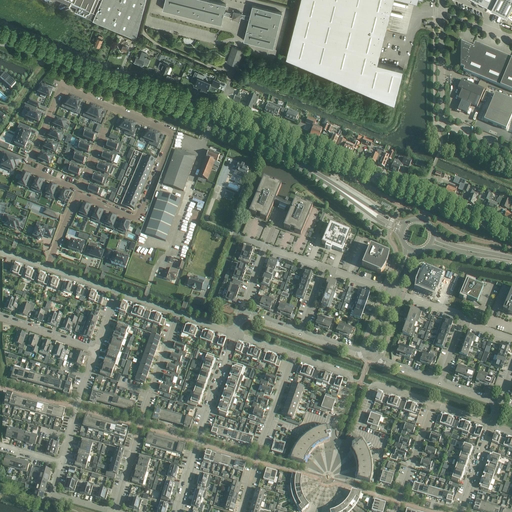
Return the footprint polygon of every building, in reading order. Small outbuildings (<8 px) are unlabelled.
[(145,0),(60,0),(76,7),(74,11),(78,13),(78,14),(93,20),(93,19),(136,37),(145,0)] [(164,0),(162,9),(221,24),(223,15),(232,17),(232,18),(239,20),(240,17),(249,19),(243,40),(273,47),(282,12),(252,5),(250,16),(241,13),(234,11),(233,13),(226,11),(225,13),(224,13),(226,4),(209,0),(164,0)] [(299,0),(286,57),(395,103),(403,69),(377,62),(392,0),(408,0),(417,2),(417,0),(299,0)] [(511,0),(474,0),(490,8),(507,16),(511,4),(511,0)] [(98,37),(97,37),(93,45),(97,46),(97,47),(98,47),(99,47),(100,47),(103,39),(102,39),(103,37),(99,35),(98,37)] [(121,40),(119,45),(123,46),(121,50),(121,51),(122,52),(123,51),(126,52),(130,43),(125,42),(121,40)] [(460,41),(460,68),(460,67),(464,69),(463,71),(499,87),(511,92),(511,59),(474,44),(472,48),(468,46),(466,45),(461,43),(461,41),(460,41)] [(237,65),(243,50),(233,47),(228,62),(237,65)] [(137,55),(134,61),(134,62),(142,66),(143,64),(147,66),(150,59),(146,58),(147,56),(146,56),(147,54),(142,52),(139,58),(138,58),(139,56),(137,55)] [(170,66),(161,62),(159,67),(161,68),(160,71),(164,72),(164,73),(166,73),(167,73),(170,66)] [(195,71),(193,75),(194,75),(197,77),(203,79),(205,75),(195,71)] [(1,72),(0,72),(0,81),(1,80),(2,81),(2,82),(10,90),(11,89),(15,84),(4,74),(1,72)] [(195,82),(193,86),(198,87),(197,88),(202,90),(202,89),(207,91),(210,83),(203,79),(197,77),(195,82)] [(213,79),(211,85),(218,88),(220,82),(213,79)] [(470,105),(476,108),(484,90),(470,84),(461,81),(458,89),(461,91),(457,100),(461,101),(457,110),(466,114),(470,105)] [(41,86),(38,93),(41,94),(40,97),(45,99),(46,96),(49,98),(49,96),(50,97),(52,92),(51,92),(52,91),(41,86)] [(511,101),(494,95),(483,121),(505,131),(511,114),(511,101)] [(64,102),(61,107),(70,111),(75,99),(74,99),(74,98),(70,96),(70,97),(69,96),(66,103),(64,102)] [(247,104),(245,108),(251,111),(253,106),(254,107),(258,99),(250,96),(249,100),(247,99),(245,103),(247,104)] [(75,99),(70,111),(79,115),(81,109),(78,108),(81,102),(80,101),(76,99),(75,99)] [(29,100),(27,103),(38,108),(40,104),(29,100)] [(291,105),(288,103),(283,114),(286,116),(285,119),(294,123),(297,116),(293,114),(294,113),(292,112),(291,113),(288,112),(291,105)] [(26,105),(24,109),(28,110),(25,117),(38,122),(38,121),(39,121),(41,117),(40,117),(41,115),(33,112),(35,109),(26,105)] [(85,111),(82,116),(91,120),(96,108),(95,108),(96,107),(91,105),(91,106),(90,105),(87,112),(85,111)] [(267,106),(264,113),(267,114),(269,115),(270,115),(273,116),(273,117),(274,115),(276,117),(277,117),(277,116),(278,113),(279,110),(280,108),(277,107),(276,109),(267,105),(267,106)] [(96,108),(91,120),(100,124),(102,118),(99,117),(102,111),(101,110),(102,110),(97,108),(96,108)] [(307,118),(305,124),(313,127),(309,136),(318,140),(322,130),(314,126),(316,121),(307,118)] [(55,120),(53,124),(53,125),(57,127),(56,128),(60,129),(60,128),(63,129),(66,124),(68,125),(69,121),(63,119),(62,122),(56,119),(55,120)] [(118,125),(115,130),(118,132),(120,129),(125,131),(129,122),(128,122),(129,121),(124,119),(124,120),(123,120),(120,126),(118,125)] [(125,131),(124,134),(133,138),(135,132),(132,131),(135,125),(134,124),(135,124),(130,122),(129,122),(125,131)] [(15,136),(13,140),(16,141),(15,144),(14,145),(15,145),(24,148),(24,149),(25,148),(24,148),(27,143),(28,140),(30,134),(31,134),(30,134),(27,133),(29,128),(19,124),(17,129),(21,130),(18,137),(15,136)] [(323,131),(326,132),(329,133),(332,128),(329,127),(325,125),(323,131)] [(82,130),(80,136),(93,142),(93,141),(94,141),(95,137),(95,136),(89,133),(90,130),(84,128),(83,131),(82,130)] [(142,135),(140,141),(143,142),(144,140),(149,142),(154,132),(153,132),(153,131),(149,130),(148,130),(145,136),(142,135)] [(50,131),(48,136),(49,136),(48,137),(52,138),(52,139),(55,141),(55,140),(59,141),(62,136),(63,136),(64,133),(58,131),(57,133),(51,131),(50,131)] [(149,142),(148,144),(157,148),(156,149),(159,150),(161,146),(158,145),(159,143),(159,142),(157,141),(158,139),(160,135),(159,135),(159,134),(155,132),(154,133),(154,132),(149,142)] [(334,147),(339,136),(334,134),(332,137),(332,136),(329,145),(334,147)] [(356,150),(359,143),(358,142),(358,143),(356,142),(354,146),(345,142),(346,141),(340,138),(336,146),(342,149),(343,148),(344,149),(343,151),(351,154),(353,149),(356,150)] [(79,143),(77,149),(88,153),(89,153),(90,148),(90,147),(84,145),(85,142),(79,140),(78,143),(79,143)] [(0,141),(0,146),(7,149),(9,145),(0,141)] [(107,142),(106,146),(106,147),(119,153),(122,144),(116,142),(115,144),(108,141),(108,142),(107,142)] [(45,143),(43,147),(44,147),(43,148),(47,150),(47,151),(50,152),(50,151),(55,153),(59,145),(54,142),(52,145),(46,142),(45,143)] [(379,162),(380,160),(381,157),(379,156),(381,153),(383,154),(384,151),(377,148),(376,151),(377,151),(375,155),(372,154),(369,161),(375,164),(376,161),(379,162)] [(75,151),(71,160),(83,165),(83,164),(84,164),(86,160),(85,160),(85,159),(79,156),(80,153),(75,151)] [(174,151),(162,185),(183,192),(195,158),(174,151)] [(205,158),(197,177),(207,181),(212,169),(213,166),(216,167),(218,168),(219,164),(216,163),(219,155),(209,151),(205,159),(205,158)] [(103,153),(101,158),(101,159),(111,163),(113,164),(113,163),(116,158),(116,156),(117,155),(111,153),(110,155),(108,155),(104,153),(103,153)] [(384,168),(386,161),(387,161),(388,160),(391,161),(393,154),(391,153),(389,156),(386,155),(385,157),(383,155),(382,158),(378,165),(384,168)] [(2,155),(0,159),(4,161),(3,163),(2,163),(2,164),(2,166),(13,171),(14,167),(16,167),(18,162),(13,160),(14,158),(7,154),(6,155),(8,155),(7,157),(6,156),(2,155)] [(40,154),(38,159),(39,159),(38,160),(49,164),(51,158),(53,159),(54,156),(49,154),(48,156),(41,154),(40,154)] [(142,155),(120,206),(132,211),(132,210),(132,209),(134,210),(154,161),(153,161),(153,160),(154,160),(142,155)] [(397,173),(400,165),(401,166),(402,166),(403,165),(409,167),(412,161),(404,158),(403,159),(399,157),(397,161),(394,160),(392,164),(390,170),(397,173)] [(70,163),(66,171),(78,176),(79,176),(81,171),(80,171),(81,170),(74,168),(75,165),(74,165),(70,163)] [(98,164),(96,169),(97,169),(96,170),(108,175),(112,166),(107,164),(105,167),(99,164),(98,165),(98,164)] [(235,164),(232,171),(234,172),(233,175),(244,179),(245,175),(247,175),(247,174),(247,172),(249,167),(244,165),(244,166),(238,164),(237,166),(235,164)] [(23,173),(18,185),(28,189),(30,184),(27,182),(30,176),(29,175),(24,173),(23,173)] [(93,176),(91,180),(92,180),(91,181),(104,186),(107,177),(102,175),(101,178),(94,175),(94,176),(93,176)] [(36,178),(31,190),(41,195),(43,189),(40,188),(43,181),(42,181),(42,180),(38,178),(37,179),(36,178)] [(264,178),(249,214),(250,214),(255,216),(255,217),(259,219),(260,218),(266,221),(274,203),(291,210),(283,228),(290,231),(289,232),(293,233),(294,232),(300,235),(312,207),(306,204),(306,203),(306,202),(305,202),(305,201),(304,201),(303,201),(302,201),(302,202),(295,200),(292,207),(287,205),(288,202),(286,201),(284,204),(275,200),(281,185),(264,178)] [(457,178),(455,183),(460,185),(458,190),(462,191),(465,182),(462,181),(457,178)] [(47,192),(46,195),(52,197),(51,199),(54,200),(56,195),(53,194),(56,187),(55,187),(56,186),(51,184),(51,185),(50,184),(49,188),(48,188),(46,191),(47,192)] [(447,187),(444,193),(453,197),(457,188),(448,184),(447,187)] [(89,186),(87,190),(88,190),(87,191),(100,197),(103,191),(90,185),(89,186)] [(63,190),(59,200),(65,202),(64,204),(67,206),(69,200),(66,199),(69,192),(68,192),(69,192),(64,190),(63,190)] [(477,193),(472,191),(468,198),(469,199),(467,203),(473,205),(476,197),(477,193)] [(160,192),(145,234),(165,241),(180,200),(160,192)] [(488,203),(485,210),(493,214),(497,204),(489,201),(488,203)] [(84,203),(78,215),(88,220),(90,214),(88,213),(90,206),(89,206),(89,205),(85,203),(85,204),(84,203)] [(58,220),(60,214),(44,208),(42,214),(58,220)] [(96,209),(91,221),(100,225),(103,219),(100,218),(103,212),(102,211),(97,209),(96,209)] [(313,235),(315,236),(325,213),(322,212),(313,235)] [(109,214),(104,226),(114,231),(116,225),(113,224),(116,217),(115,217),(115,216),(111,214),(111,215),(109,214)] [(5,224),(4,226),(8,228),(11,229),(15,230),(16,227),(22,229),(24,226),(26,219),(22,217),(20,221),(17,220),(8,216),(7,218),(5,224)] [(117,226),(115,231),(125,235),(127,231),(128,231),(129,228),(128,227),(130,223),(129,223),(129,222),(125,220),(124,221),(123,220),(120,227),(117,226)] [(321,244),(325,246),(325,247),(325,248),(330,250),(331,248),(342,252),(350,232),(345,230),(346,229),(343,227),(341,229),(330,224),(321,244)] [(36,228),(33,236),(37,238),(37,239),(38,240),(38,241),(39,240),(40,240),(41,239),(42,239),(43,235),(47,236),(46,237),(51,239),(54,230),(43,226),(42,229),(36,227),(36,228)] [(87,241),(89,236),(79,232),(78,237),(87,241)] [(81,253),(84,245),(71,241),(68,249),(81,253)] [(87,251),(90,252),(88,256),(101,260),(104,252),(96,249),(97,246),(89,244),(87,251)] [(243,248),(242,253),(251,256),(252,251),(253,251),(253,252),(254,252),(255,248),(254,248),(244,244),(243,248)] [(380,274),(382,272),(383,270),(384,269),(387,260),(388,258),(388,256),(389,254),(370,246),(361,266),(380,274)] [(106,250),(103,258),(112,261),(111,264),(125,269),(129,258),(126,257),(127,255),(122,253),(121,256),(113,253),(113,252),(106,250)] [(249,261),(251,256),(242,253),(240,258),(239,257),(238,261),(249,264),(249,265),(250,261),(249,261)] [(267,264),(275,267),(277,262),(269,259),(268,264),(267,264)] [(237,267),(235,272),(244,275),(246,271),(247,271),(248,268),(248,267),(248,268),(237,264),(236,267),(237,267)] [(264,274),(264,275),(272,277),(274,278),(276,273),(274,272),(275,267),(267,264),(266,269),(264,274)] [(12,273),(12,274),(21,277),(23,270),(20,269),(21,268),(19,267),(19,266),(15,265),(14,268),(12,267),(11,272),(12,273)] [(415,286),(415,288),(415,289),(434,297),(443,276),(423,268),(422,270),(421,272),(420,274),(418,278),(416,282),(416,284),(415,286)] [(31,272),(32,271),(28,269),(27,273),(25,272),(23,277),(25,277),(25,278),(34,282),(36,275),(33,274),(34,272),(31,272)] [(177,274),(173,273),(173,272),(166,270),(163,279),(170,281),(171,279),(175,281),(177,274)] [(300,275),(300,276),(311,280),(311,279),(310,279),(312,274),(304,271),(302,276),(300,275)] [(242,280),(244,275),(235,272),(233,277),(232,277),(231,280),(242,284),(243,280),(242,280)] [(44,276),(44,275),(41,274),(39,277),(38,276),(36,281),(38,282),(37,283),(46,286),(49,279),(46,278),(46,277),(44,276)] [(300,276),(298,281),(309,285),(309,284),(308,284),(311,280),(300,276)] [(190,277),(187,286),(196,289),(196,290),(200,292),(201,290),(205,291),(208,284),(204,282),(204,280),(198,277),(197,280),(190,277)] [(57,281),(57,280),(53,278),(52,282),(50,281),(49,285),(51,286),(50,287),(59,291),(61,284),(59,283),(59,281),(57,281)] [(262,280),(261,285),(270,288),(272,283),(270,282),(262,280)] [(326,285),(334,288),(336,282),(328,280),(326,285)] [(297,286),(296,286),(307,290),(307,289),(309,285),(298,281),(296,286),(297,286)] [(461,297),(465,298),(466,299),(476,303),(477,302),(483,288),(475,284),(474,284),(468,281),(461,297)] [(70,285),(70,284),(66,283),(65,286),(63,285),(62,290),(63,291),(63,292),(72,295),(74,288),(71,287),(72,286),(70,285)] [(230,287),(228,292),(237,295),(239,290),(240,290),(240,291),(241,287),(230,283),(229,286),(230,287)] [(324,290),(335,294),(336,289),(334,288),(326,285),(325,290),(324,290)] [(295,291),(305,295),(305,294),(307,290),(296,286),(295,291)] [(76,296),(80,298),(79,301),(83,302),(87,293),(84,292),(85,290),(82,290),(83,289),(79,287),(78,291),(76,290),(74,294),(76,295),(76,296)] [(511,287),(502,311),(508,313),(507,314),(511,316),(511,287)] [(322,295),(333,299),(335,294),(324,290),(323,295),(322,295)] [(293,297),(295,297),(303,300),(305,295),(295,291),(293,297)] [(361,291),(359,297),(367,299),(369,294),(361,291)] [(88,301),(97,304),(100,305),(102,298),(97,296),(97,295),(95,294),(95,293),(91,292),(91,293),(89,292),(87,299),(89,300),(88,301)] [(235,299),(237,295),(228,292),(226,296),(225,299),(224,299),(225,299),(235,303),(237,300),(236,300),(235,299)] [(320,300),(331,304),(333,299),(322,295),(321,300),(320,300)] [(260,307),(264,309),(268,300),(263,298),(263,297),(260,296),(256,307),(259,308),(260,308),(259,308),(260,307)] [(357,296),(355,301),(365,305),(366,304),(365,304),(367,299),(359,297),(357,296)] [(4,309),(11,312),(13,308),(16,309),(19,300),(13,298),(12,300),(8,298),(4,309)] [(268,300),(264,309),(269,310),(269,311),(272,313),(272,312),(276,302),(273,301),(268,300)] [(319,306),(327,308),(327,309),(329,309),(331,304),(320,300),(319,306)] [(355,301),(353,306),(364,310),(364,309),(363,309),(365,305),(355,301)] [(20,309),(19,314),(20,314),(20,315),(22,316),(22,315),(27,317),(28,313),(29,313),(30,312),(30,311),(32,312),(35,305),(29,303),(28,306),(22,304),(21,307),(20,308),(20,309)] [(122,303),(118,314),(124,316),(125,314),(128,315),(130,308),(128,307),(128,306),(126,305),(126,304),(122,303)] [(280,314),(285,316),(288,307),(283,305),(283,304),(280,303),(277,314),(276,314),(280,315),(280,314)] [(351,311),(354,312),(362,315),(362,314),(364,310),(353,306),(351,311)] [(130,308),(128,315),(136,318),(140,309),(136,307),(136,308),(133,307),(133,309),(130,308)] [(288,307),(285,316),(290,318),(289,318),(289,319),(293,320),(296,309),(293,308),(293,309),(288,307)] [(42,311),(37,310),(35,313),(35,316),(33,319),(41,322),(44,315),(47,316),(49,310),(43,308),(42,311)] [(140,309),(136,318),(145,321),(147,314),(145,313),(145,312),(143,311),(143,310),(140,309)] [(409,314),(417,317),(419,312),(411,309),(409,314)] [(50,313),(47,324),(54,326),(56,323),(59,324),(62,315),(56,313),(55,315),(50,313)] [(147,314),(145,321),(153,324),(156,315),(153,313),(152,314),(150,313),(150,315),(147,314)] [(156,315),(153,324),(163,327),(165,320),(162,319),(162,318),(160,317),(160,316),(156,315)] [(318,328),(323,329),(327,318),(322,316),(321,318),(318,317),(315,327),(314,328),(318,329),(318,328)] [(60,328),(69,332),(72,323),(75,325),(77,319),(71,317),(70,320),(69,321),(65,319),(61,329),(60,328)] [(87,317),(85,322),(95,325),(97,320),(87,317)] [(327,318),(323,329),(328,331),(327,332),(331,333),(335,322),(332,321),(332,320),(327,318)] [(442,320),(440,325),(450,329),(450,328),(452,323),(442,320)] [(85,322),(84,327),(93,330),(95,325),(85,322)] [(114,326),(113,329),(126,333),(128,326),(124,325),(118,323),(116,326),(114,326)] [(339,335),(343,336),(347,327),(342,326),(342,325),(339,324),(335,334),(335,335),(338,336),(339,336),(338,336),(339,335)] [(440,325),(438,330),(448,334),(449,333),(448,333),(450,329),(440,325)] [(183,326),(180,333),(188,336),(192,327),(188,326),(188,327),(185,326),(185,327),(183,326)] [(84,327),(82,331),(92,335),(93,330),(84,327)] [(192,327),(188,336),(197,339),(199,332),(197,331),(197,330),(195,329),(195,328),(192,327)] [(347,327),(343,336),(348,338),(348,339),(351,340),(355,329),(352,328),(352,329),(347,327)] [(114,332),(113,336),(124,340),(126,333),(113,329),(112,332),(114,332)] [(412,332),(403,329),(402,335),(410,337),(412,332)] [(436,335),(438,336),(439,336),(447,339),(447,338),(446,338),(448,334),(438,330),(436,335)] [(18,348),(23,350),(25,344),(22,343),(25,335),(18,332),(14,343),(19,345),(18,348)] [(199,332),(197,339),(205,342),(209,333),(205,332),(205,333),(202,332),(202,333),(199,332)] [(209,333),(205,342),(214,345),(216,338),(214,337),(214,336),(212,335),(212,334),(209,333)] [(135,379),(135,381),(144,384),(160,338),(159,337),(151,334),(150,338),(148,342),(146,348),(145,352),(143,358),(141,362),(139,368),(138,373),(135,379)] [(464,339),(472,342),(472,341),(475,343),(476,338),(465,334),(464,339)] [(28,342),(27,346),(32,348),(32,349),(31,352),(34,354),(36,354),(38,349),(36,348),(39,339),(36,338),(36,337),(35,337),(33,337),(30,336),(29,339),(27,342),(28,342)] [(110,339),(109,342),(121,346),(124,340),(113,336),(112,339),(110,339)] [(216,338),(214,345),(222,348),(226,339),(222,338),(221,339),(219,338),(219,339),(216,338)] [(435,346),(442,349),(443,349),(445,344),(437,341),(434,340),(432,345),(435,346)] [(39,353),(39,354),(46,356),(46,357),(47,357),(47,358),(49,358),(50,355),(50,356),(51,355),(53,348),(53,347),(50,346),(51,344),(43,341),(40,351),(39,353)] [(110,345),(108,349),(119,352),(121,346),(109,342),(108,344),(110,345)] [(179,351),(178,356),(182,357),(184,358),(186,353),(183,352),(185,346),(176,343),(175,343),(175,344),(174,344),(173,347),(174,347),(173,349),(174,349),(176,350),(179,351)] [(238,343),(235,352),(243,355),(246,348),(243,348),(244,346),(241,345),(242,345),(238,343)] [(64,348),(56,345),(53,355),(57,357),(56,359),(63,361),(64,358),(65,355),(66,352),(62,351),(64,348)] [(399,356),(404,358),(407,349),(402,347),(403,346),(399,345),(396,356),(399,357),(399,356)] [(496,351),(499,351),(507,354),(509,349),(498,345),(496,351)] [(246,348),(243,355),(252,358),(255,349),(251,348),(251,349),(249,348),(248,349),(246,348)] [(105,351),(104,354),(117,359),(119,352),(108,349),(107,352),(105,351)] [(255,349),(252,358),(260,361),(263,354),(260,353),(261,352),(258,351),(259,351),(255,349)] [(407,349),(404,358),(409,360),(408,360),(408,361),(412,362),(416,351),(413,350),(412,351),(407,349)] [(459,355),(460,355),(466,357),(468,352),(460,349),(459,355)] [(71,354),(70,356),(83,361),(84,356),(82,355),(83,352),(77,350),(75,356),(71,354)] [(420,363),(425,365),(428,356),(423,354),(423,353),(420,352),(416,363),(420,365),(420,364),(419,364),(420,363)] [(180,363),(182,357),(178,356),(172,354),(172,353),(171,355),(170,355),(169,358),(170,358),(169,359),(170,360),(170,359),(172,360),(176,362),(176,361),(179,363),(180,363)] [(428,356),(425,365),(429,367),(429,368),(429,367),(429,368),(432,369),(436,358),(433,357),(433,358),(433,356),(433,355),(429,353),(428,356)] [(105,358),(104,362),(115,365),(117,359),(104,354),(103,357),(105,358)] [(207,354),(204,362),(213,366),(214,362),(213,362),(214,359),(213,359),(214,356),(207,354)] [(263,354),(260,361),(269,364),(272,355),(268,354),(268,355),(266,354),(265,355),(263,354)] [(272,355),(269,364),(278,368),(281,361),(277,359),(278,358),(275,357),(276,357),(272,355)] [(73,360),(72,363),(81,366),(83,361),(70,356),(69,359),(73,360)] [(127,361),(122,376),(126,377),(131,362),(127,361)] [(101,364),(100,367),(112,372),(115,365),(104,362),(103,365),(101,364)] [(200,367),(202,368),(210,371),(211,369),(212,369),(213,366),(204,362),(202,362),(200,367)] [(493,367),(500,369),(501,370),(503,364),(495,362),(493,367)] [(166,368),(166,370),(169,371),(172,372),(176,373),(178,367),(174,366),(168,364),(167,365),(166,368)] [(231,372),(240,375),(243,367),(236,364),(235,367),(234,367),(233,369),(232,368),(231,372)] [(458,377),(463,378),(466,369),(466,367),(461,365),(461,367),(458,366),(454,376),(454,377),(458,378),(457,378),(458,377)] [(16,381),(17,379),(19,370),(20,368),(15,366),(14,369),(11,368),(10,372),(13,373),(11,379),(16,381)] [(110,378),(112,372),(100,367),(98,370),(101,371),(99,375),(106,377),(110,378)] [(298,367),(296,374),(305,377),(308,368),(305,367),(304,368),(302,367),(302,368),(298,367)] [(202,368),(200,374),(209,377),(210,373),(209,373),(210,371),(202,368)] [(308,368),(305,377),(314,380),(316,373),(313,372),(314,371),(312,370),(312,369),(308,368)] [(466,369),(463,378),(467,380),(467,381),(470,382),(474,371),(471,370),(471,371),(466,369)] [(231,376),(230,378),(238,381),(240,375),(231,372),(230,376),(231,376)] [(316,373),(314,380),(316,381),(315,383),(321,385),(322,383),(325,374),(322,373),(321,374),(319,373),(319,374),(316,373)] [(478,384),(483,386),(486,377),(481,375),(482,374),(478,373),(475,384),(474,384),(478,385),(478,384)] [(168,382),(170,383),(172,383),(172,385),(168,383),(167,387),(171,388),(173,389),(177,379),(174,378),(170,377),(170,376),(165,374),(164,374),(164,376),(163,375),(162,378),(163,379),(162,380),(163,380),(165,381),(168,382)] [(200,374),(198,379),(206,382),(207,380),(208,381),(209,377),(200,374)] [(325,374),(322,383),(331,386),(333,379),(330,378),(331,377),(328,376),(329,375),(325,374)] [(45,378),(43,386),(48,388),(51,377),(46,375),(45,378)] [(260,382),(259,385),(262,386),(266,388),(268,382),(271,384),(271,383),(274,384),(274,385),(275,383),(276,380),(276,378),(266,375),(267,375),(266,375),(264,380),(261,379),(260,382)] [(51,377),(48,388),(53,389),(56,381),(56,379),(51,377)] [(486,377),(483,386),(488,387),(488,388),(487,388),(491,390),(491,389),(495,379),(492,377),(491,378),(486,377)] [(229,380),(227,383),(239,387),(241,382),(238,381),(230,378),(229,380)] [(198,379),(196,385),(205,388),(206,385),(205,384),(206,382),(198,379)] [(333,379),(331,386),(339,389),(342,380),(339,379),(338,380),(336,379),(336,380),(333,379)] [(226,389),(234,392),(237,393),(239,387),(227,383),(226,387),(227,387),(226,389)] [(291,383),(289,389),(301,393),(303,388),(291,383)] [(64,392),(63,392),(63,394),(69,396),(71,385),(66,384),(64,392)] [(169,394),(171,388),(167,387),(161,385),(161,384),(160,386),(159,386),(158,389),(159,389),(158,391),(159,391),(159,390),(161,391),(161,392),(165,393),(168,394),(169,394)] [(196,385),(194,391),(202,394),(203,392),(204,392),(205,388),(196,385)] [(255,397),(258,398),(262,399),(264,394),(267,395),(267,394),(270,395),(270,396),(271,394),(273,391),(272,391),(272,389),(272,390),(266,388),(262,386),(259,394),(257,393),(255,397)] [(95,401),(96,401),(98,393),(99,390),(95,389),(94,390),(93,392),(90,402),(95,403),(95,401)] [(225,391),(223,395),(232,398),(234,392),(226,389),(225,391)] [(289,389),(287,394),(300,398),(301,393),(289,389)] [(194,391),(192,396),(201,400),(202,396),(201,396),(202,394),(194,391)] [(103,395),(101,403),(106,404),(108,396),(109,394),(104,392),(103,395)] [(378,392),(375,402),(383,405),(386,398),(383,397),(384,396),(381,395),(382,394),(378,392)] [(7,393),(4,403),(4,404),(9,405),(12,396),(12,397),(13,395),(7,393)] [(287,394),(285,399),(298,403),(300,398),(287,394)] [(223,399),(222,401),(233,404),(235,399),(232,398),(223,395),(222,398),(223,399)] [(325,395),(322,403),(333,407),(335,401),(330,400),(331,397),(325,395)] [(201,400),(192,396),(189,405),(196,407),(197,405),(198,405),(199,403),(200,403),(201,400)] [(386,398),(383,405),(392,408),(395,399),(391,397),(391,398),(389,397),(388,399),(386,398)] [(252,408),(254,409),(258,410),(260,405),(263,406),(266,407),(267,405),(268,406),(269,403),(268,402),(268,401),(262,399),(258,398),(256,403),(254,402),(252,408)] [(20,408),(19,408),(19,410),(24,411),(27,401),(22,399),(20,408)] [(285,399),(283,404),(296,408),(298,403),(285,399)] [(395,399),(392,408),(400,411),(403,404),(400,403),(401,401),(398,401),(399,400),(395,399)] [(27,401),(24,411),(29,413),(32,402),(27,401)] [(221,402),(219,406),(228,409),(231,410),(233,404),(222,401),(221,403),(221,402)] [(32,402),(29,413),(35,414),(38,404),(32,402)] [(315,404),(313,409),(325,413),(326,410),(331,412),(333,407),(322,403),(321,406),(315,404)] [(403,404),(400,411),(409,414),(412,404),(408,403),(408,404),(406,403),(405,405),(403,404)] [(38,404),(35,414),(40,416),(43,405),(38,404)] [(283,404),(282,409),(294,413),(296,408),(283,404)] [(412,404),(409,414),(418,417),(420,410),(417,409),(418,407),(415,407),(416,406),(412,404)] [(43,405),(40,416),(46,417),(46,416),(48,407),(43,405)] [(219,413),(218,415),(225,418),(228,409),(219,406),(218,410),(219,410),(218,412),(219,413)] [(158,421),(158,420),(161,411),(161,408),(156,407),(155,409),(152,420),(158,421)] [(56,419),(62,420),(65,410),(59,408),(58,410),(59,410),(56,419)] [(264,412),(258,410),(254,409),(252,415),(253,415),(256,416),(259,417),(260,417),(262,418),(263,417),(264,417),(265,414),(264,414),(265,412),(264,412)] [(292,420),(294,413),(282,409),(280,414),(285,416),(285,418),(292,420)] [(370,414),(368,419),(379,423),(382,415),(376,413),(375,416),(370,414)] [(438,416),(435,423),(445,426),(448,417),(444,416),(444,417),(442,416),(442,417),(438,416)] [(448,417),(445,426),(453,429),(456,422),(453,421),(454,420),(451,419),(452,418),(448,417)] [(184,427),(183,429),(189,430),(192,420),(187,418),(184,427)] [(90,419),(88,427),(88,429),(93,431),(93,429),(96,421),(91,419),(90,419)] [(371,426),(370,429),(376,431),(379,423),(368,419),(366,425),(371,426)] [(93,429),(93,431),(98,432),(98,431),(101,422),(96,421),(93,429)] [(98,431),(98,432),(103,434),(104,432),(106,424),(101,422),(98,431)] [(456,422),(453,429),(462,432),(465,423),(461,422),(461,423),(459,422),(458,423),(456,422)] [(414,433),(415,430),(414,430),(415,428),(414,428),(412,427),(409,426),(405,425),(405,424),(405,425),(402,424),(402,423),(400,430),(400,429),(402,430),(403,430),(403,431),(403,430),(406,432),(407,432),(406,432),(410,433),(412,434),(413,434),(413,433),(414,433)] [(465,423),(462,432),(461,434),(467,437),(468,434),(470,435),(473,428),(470,427),(471,426),(468,425),(469,424),(465,423)] [(104,432),(103,434),(108,435),(109,434),(111,425),(106,424),(104,432)] [(109,434),(108,435),(114,437),(114,435),(116,427),(111,425),(109,434)] [(119,438),(119,439),(123,441),(127,428),(123,426),(122,428),(119,437),(119,438)] [(114,435),(114,437),(119,438),(119,437),(122,428),(116,427),(114,435)] [(290,460),(303,464),(305,459),(307,455),(310,450),(311,451),(314,447),(318,444),(323,442),(325,442),(324,440),(328,439),(327,438),(330,437),(328,427),(328,428),(326,428),(325,428),(322,429),(318,430),(312,433),(306,437),(303,439),(301,441),(296,447),(293,453),(290,460)] [(473,428),(470,435),(479,438),(482,429),(478,428),(478,429),(476,428),(475,429),(473,428)] [(11,439),(14,430),(9,429),(8,429),(5,439),(8,440),(9,438),(11,439)] [(14,430),(11,439),(12,439),(14,440),(14,441),(17,442),(20,432),(19,432),(14,430)] [(20,432),(17,442),(20,443),(20,441),(23,442),(26,434),(20,432)] [(495,433),(491,443),(500,446),(502,439),(500,438),(500,437),(498,436),(498,435),(495,433)] [(26,434),(23,442),(26,443),(25,445),(28,445),(31,435),(30,435),(26,434)] [(145,444),(150,446),(151,446),(153,437),(154,435),(148,434),(145,444)] [(438,443),(439,443),(441,437),(440,437),(437,436),(434,435),(431,434),(430,435),(428,438),(429,438),(428,440),(429,440),(431,441),(435,442),(438,443)] [(31,435),(28,445),(31,446),(32,445),(35,445),(37,437),(32,435),(31,435)] [(151,446),(150,446),(150,447),(155,449),(158,439),(153,437),(151,446)] [(409,445),(410,446),(411,443),(410,442),(410,441),(407,440),(408,440),(404,438),(404,439),(401,437),(400,437),(398,444),(395,443),(394,447),(401,449),(402,445),(405,446),(408,447),(409,445)] [(502,439),(500,446),(509,449),(511,439),(508,438),(508,439),(506,438),(505,440),(502,439)] [(158,439),(155,449),(161,450),(164,440),(158,439)] [(79,443),(78,446),(91,450),(93,443),(88,441),(82,440),(81,443),(79,443)] [(164,440),(161,450),(166,452),(169,442),(164,440)] [(358,474),(356,479),(369,483),(371,476),(371,468),(370,461),(368,454),(365,448),(363,445),(361,442),(362,442),(361,442),(359,440),(351,446),(353,448),(352,449),(354,452),(353,453),(354,455),(356,459),(357,464),(358,469),(357,474),(358,474)] [(271,452),(276,453),(279,443),(274,441),(271,452)] [(48,445),(45,445),(45,447),(46,448),(57,451),(58,448),(57,447),(57,444),(49,442),(48,445)] [(169,442),(166,452),(171,453),(174,443),(169,442)] [(174,443),(171,453),(176,455),(177,453),(179,445),(179,444),(174,443)] [(177,453),(182,455),(185,444),(179,443),(179,444),(179,445),(177,453)] [(279,443),(276,453),(282,455),(285,444),(279,443)] [(463,444),(461,450),(470,453),(472,449),(471,449),(472,447),(463,444)] [(79,449),(78,453),(89,456),(91,450),(78,446),(77,449),(79,449)] [(425,448),(424,451),(425,451),(424,453),(425,452),(427,453),(427,454),(430,455),(429,459),(435,461),(437,456),(434,455),(436,450),(432,449),(432,448),(429,447),(429,448),(427,447),(427,446),(426,446),(426,448),(425,448)] [(57,454),(57,451),(46,448),(47,449),(45,454),(54,456),(55,454),(57,454)] [(405,458),(406,455),(405,455),(406,453),(403,453),(403,452),(400,451),(396,450),(395,451),(394,454),(394,455),(391,454),(389,459),(396,462),(398,457),(401,459),(401,458),(404,459),(403,460),(404,460),(404,458),(405,458)] [(461,450),(459,456),(468,458),(468,456),(469,457),(470,453),(461,450)] [(75,456),(74,459),(87,463),(89,456),(78,453),(77,456),(75,456)] [(490,456),(489,460),(498,463),(500,457),(492,454),(491,456),(490,456)] [(136,459),(135,462),(148,466),(150,459),(145,458),(139,456),(138,460),(136,459)] [(459,456),(457,461),(466,464),(468,461),(467,460),(468,458),(459,456)] [(3,466),(8,467),(8,469),(9,469),(9,468),(12,458),(9,457),(8,458),(5,458),(3,466)] [(12,458),(9,468),(9,469),(10,468),(15,469),(16,464),(17,461),(14,460),(15,458),(12,458)] [(113,458),(111,464),(119,467),(121,460),(113,458)] [(85,469),(87,463),(74,459),(73,462),(75,463),(74,466),(81,468),(85,469)] [(421,461),(421,460),(420,463),(420,464),(420,465),(423,466),(426,467),(429,468),(429,469),(430,469),(432,462),(431,463),(428,461),(425,460),(422,459),(421,461)] [(16,464),(15,469),(20,471),(19,472),(20,473),(20,471),(23,461),(20,460),(20,462),(17,461),(16,464)] [(453,466),(455,467),(464,470),(464,468),(465,468),(466,464),(457,461),(455,460),(453,466)] [(488,463),(488,465),(498,469),(500,464),(498,463),(489,460),(487,463),(488,463)] [(23,461),(20,471),(20,473),(21,473),(21,471),(27,473),(29,464),(26,463),(26,462),(23,461)] [(136,466),(135,469),(146,472),(148,466),(135,462),(134,465),(136,466)] [(167,468),(166,471),(177,474),(178,469),(176,468),(176,466),(171,464),(170,467),(168,467),(167,467),(167,468)] [(485,471),(494,474),(496,475),(498,469),(488,465),(487,468),(486,467),(485,471)] [(455,467),(453,473),(462,476),(464,472),(463,472),(464,470),(455,467)] [(41,468),(40,473),(38,473),(38,474),(50,477),(51,474),(49,474),(50,471),(41,468)] [(106,472),(105,476),(114,479),(115,475),(117,476),(118,471),(110,469),(109,473),(106,472)] [(132,472),(131,475),(144,479),(146,472),(135,469),(134,473),(132,472)] [(263,480),(268,482),(271,471),(266,469),(263,480)] [(166,471),(165,474),(165,475),(165,476),(166,477),(167,477),(166,480),(172,481),(173,479),(175,480),(177,475),(177,474),(166,471)] [(271,471),(268,482),(274,483),(277,472),(271,471)] [(484,475),(484,477),(492,480),(494,474),(485,471),(483,474),(484,475)] [(379,483),(385,484),(388,474),(382,472),(379,483)] [(198,480),(209,484),(210,481),(210,480),(210,479),(209,478),(208,478),(209,475),(203,473),(202,476),(199,475),(198,480)] [(453,473),(450,481),(457,484),(458,481),(459,481),(460,479),(461,479),(462,476),(453,473)] [(50,477),(38,474),(39,475),(38,480),(47,483),(47,482),(47,480),(49,480),(50,477)] [(388,474),(385,484),(390,486),(393,475),(388,474)] [(142,486),(144,479),(131,475),(130,478),(133,479),(131,483),(138,485),(138,484),(142,486)] [(69,491),(72,481),(72,478),(67,477),(66,480),(66,481),(64,489),(69,491)] [(482,478),(481,482),(490,485),(492,480),(484,477),(483,479),(482,478)] [(72,481),(69,491),(74,492),(76,487),(78,487),(80,482),(77,481),(78,480),(73,479),(72,481)] [(38,480),(37,485),(35,484),(35,485),(47,489),(47,486),(46,485),(46,483),(47,483),(38,480)] [(165,482),(163,482),(162,487),(164,487),(173,490),(172,490),(174,485),(171,484),(172,481),(166,480),(165,482)] [(196,486),(198,486),(197,489),(198,489),(204,491),(205,488),(206,488),(207,488),(208,488),(208,487),(209,484),(198,480),(198,481),(196,486)] [(84,495),(88,483),(83,482),(80,482),(78,487),(81,488),(79,494),(84,495)] [(488,491),(490,485),(481,482),(479,486),(480,486),(480,488),(488,491)] [(88,483),(84,495),(85,495),(90,497),(91,491),(94,492),(96,486),(93,485),(93,484),(88,483)] [(36,487),(35,492),(43,494),(44,494),(43,494),(44,491),(46,492),(47,489),(35,485),(35,486),(36,487)] [(100,500),(103,490),(98,489),(99,487),(96,486),(94,492),(97,493),(95,498),(100,500)] [(162,493),(171,496),(171,495),(172,490),(173,490),(164,487),(164,488),(162,493)] [(193,496),(202,499),(202,498),(204,491),(198,489),(198,492),(195,491),(194,496),(193,496)] [(103,490),(100,500),(105,501),(107,495),(110,496),(111,491),(108,490),(108,492),(103,490)] [(352,491),(350,495),(359,499),(361,494),(352,491)] [(35,492),(33,498),(43,501),(44,497),(42,497),(43,494),(35,492)] [(158,500),(160,501),(166,502),(167,500),(169,501),(171,496),(162,493),(161,496),(159,496),(158,500)] [(133,509),(134,510),(136,500),(137,496),(129,494),(129,496),(127,501),(130,502),(128,508),(133,509)] [(292,498),(294,503),(303,499),(301,495),(292,498)] [(348,499),(356,505),(359,499),(350,495),(348,499)] [(192,501),(201,504),(200,504),(202,499),(193,496),(192,501)] [(136,500),(134,510),(134,509),(139,511),(140,505),(143,506),(145,500),(142,499),(141,501),(136,500)] [(294,503),(297,508),(305,503),(303,499),(294,503)] [(345,503),(352,509),(356,505),(348,499),(345,503)] [(478,511),(480,502),(481,500),(476,499),(473,510),(478,511)] [(373,503),(372,508),(371,511),(373,511),(376,511),(380,502),(374,500),(373,503)] [(155,508),(158,508),(158,509),(167,511),(166,511),(168,506),(165,505),(166,502),(160,501),(159,503),(157,503),(155,508)] [(193,507),(192,510),(198,511),(200,504),(201,504),(192,501),(192,502),(190,507),(193,507)] [(380,502),(376,511),(382,511),(385,504),(380,502)] [(485,504),(482,511),(488,511),(491,503),(486,502),(485,504)] [(305,503),(297,508),(300,511),(302,511),(304,511),(308,507),(305,503)] [(342,506),(346,511),(349,511),(352,509),(345,503),(342,506)]
